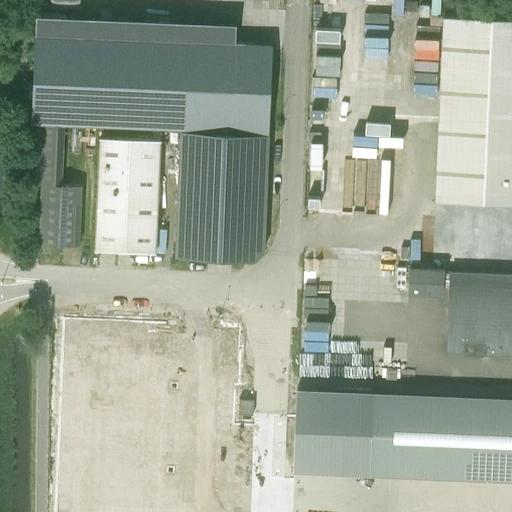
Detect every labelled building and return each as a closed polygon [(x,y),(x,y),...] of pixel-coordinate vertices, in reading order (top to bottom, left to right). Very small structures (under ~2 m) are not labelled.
[(511,16),(443,14),(435,199),(511,202),(511,16)] [(31,121),(37,121),(63,122),(180,127),(174,254),(251,257),(263,248),(272,42),(35,33),(31,121)] [(160,138),(100,136),(95,247),(155,250),(160,138)] [(81,184),(60,183),(41,182),(39,242),(79,244),(81,184)] [(409,267),(408,290),(442,292),(442,284),(449,285),(450,270),(443,270),(443,268),(409,267)] [(449,285),(446,350),(511,352),(511,273),(450,270),(449,285)] [(511,393),(297,385),(294,465),(511,474),(511,393)] [(240,413),(253,414),(254,398),(241,398),(240,413)]
